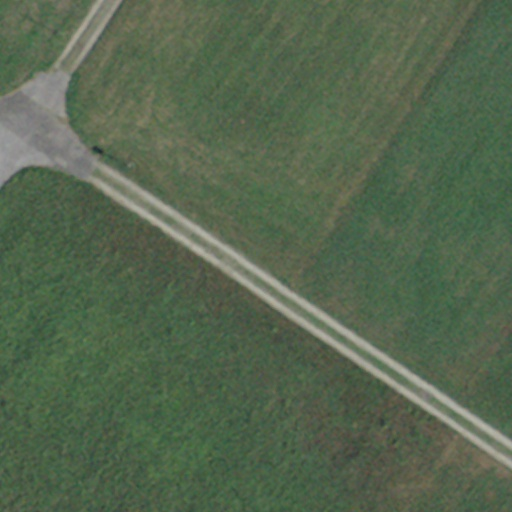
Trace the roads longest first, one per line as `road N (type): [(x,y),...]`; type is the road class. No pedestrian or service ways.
road 1 (track): [(511,461),(26,127)]
road 2 (track): [(26,127),(109,0)]
